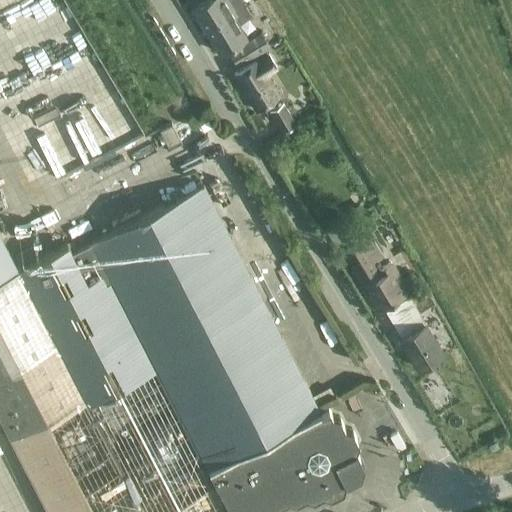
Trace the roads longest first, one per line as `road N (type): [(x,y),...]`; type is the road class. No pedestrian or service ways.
road 1 (unclassified): [(459,496),(157,0)]
road 2 (unknown): [(0,208),(21,226),(70,219),(165,184),(243,140)]
